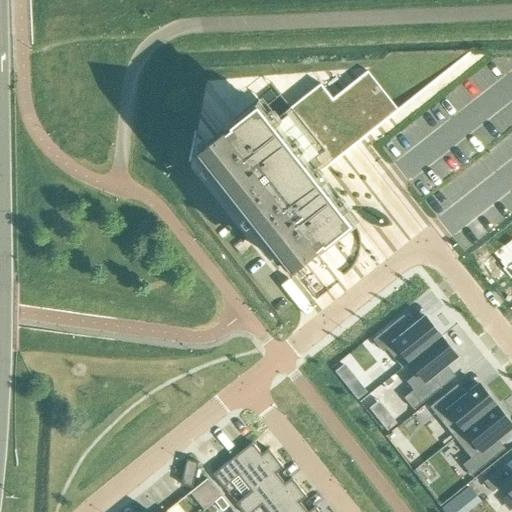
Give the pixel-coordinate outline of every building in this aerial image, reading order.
[(227,130),(199,152),(293,271),(321,249),(353,224),(316,176),(398,111),(367,72),(333,99),(321,84),(291,108),(273,122),(259,105),(227,130)] [(511,239),(495,253),(506,266),(502,268),(510,278),(511,277),(511,239)] [(395,322),(373,339),(383,352),(387,348),(402,368),(441,336),(425,316),(404,333),(395,322)] [(441,336),(402,368),(406,365),(414,375),(406,381),(413,390),(404,397),(413,410),(442,387),(433,376),(457,357),(441,336)] [(347,367),(338,374),(346,386),(356,378),(347,367)] [(448,392),(430,407),(455,438),(496,405),(480,385),(457,403),(448,392)] [(511,425),(496,405),(455,438),(471,458),(462,465),(471,475),(496,455),(488,445),(511,425)] [(389,414),(380,421),(387,431),(397,423),(389,414)] [(277,473),(284,468),(268,449),(261,454),(252,443),(213,474),(223,488),(239,475),(251,491),(275,472),(277,473)] [(186,486),(192,488),(198,462),(187,460),(181,484),(181,485),(186,486)] [(511,495),(511,472),(506,464),(484,482),(492,492),(503,484),(511,495)] [(300,502),(307,497),(291,478),(285,483),(277,473),(275,472),(251,491),(236,503),(242,511),(252,511),(262,505),(267,511),(284,511),(299,501),(300,502)] [(229,506),(221,496),(215,502),(222,511),(229,506)] [(455,499),(442,508),(444,511),(461,511),(464,510),(455,499)] [(318,511),(315,507),(308,511),(307,511),(300,502),(299,501),(284,511),(318,511)]
